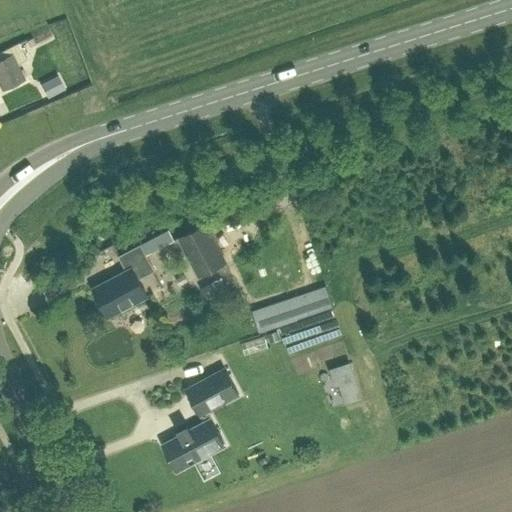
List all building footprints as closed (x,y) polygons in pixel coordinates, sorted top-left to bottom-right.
[(11,53),(0,58),(0,85),(2,89),(24,78),(11,53)] [(228,262),(207,222),(179,236),(199,276),(228,262)] [(112,247),(139,235),(135,226),(108,237),(112,247)] [(166,228),(117,255),(126,273),(92,289),(105,317),(148,297),(138,276),(153,269),(146,254),(173,240),(166,228)] [(199,287),(206,300),(218,295),(217,293),(212,282),(212,281),(199,287)] [(320,282),(249,301),(255,322),(325,303),(320,282)] [(279,329),(267,333),(271,342),(282,338),(279,329)] [(350,363),(331,369),(336,384),(340,383),(346,402),(361,397),(350,363)] [(226,367),(186,388),(201,416),(205,422),(212,418),(209,412),(241,395),(226,367)] [(179,435),(162,444),(176,470),(212,451),(225,444),(212,418),(205,422),(199,425),(198,425),(190,429),(187,425),(186,425),(187,426),(177,431),(177,430),(176,431),(179,435)]
